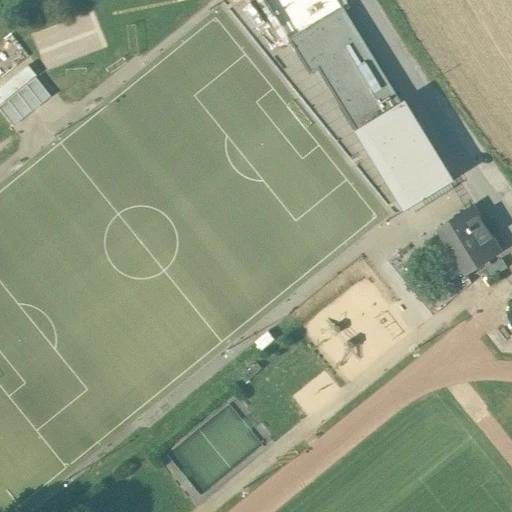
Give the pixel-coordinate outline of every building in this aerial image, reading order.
[(332,0),(256,0),(282,42),(287,39),(338,8),(332,0)] [(342,6),(338,8),(287,39),(308,74),(319,67),(309,51),(353,24),(342,6)] [(363,127),(361,125),(400,101),(353,24),(309,51),(319,67),(358,130),(363,127)] [(0,105),(16,124),(53,93),(28,63),(0,85),(0,105)] [(449,182),(400,101),(361,125),(363,127),(410,205),(449,182)] [(470,207),(437,227),(465,272),(498,252),(470,207)] [(491,275),(508,268),(504,258),(487,265),(491,275)]
